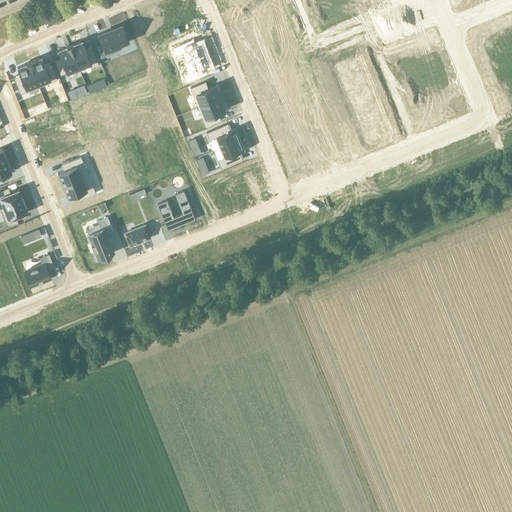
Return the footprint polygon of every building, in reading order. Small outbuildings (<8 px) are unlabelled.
[(183,0),(152,13),(154,18),(162,15),(170,33),(193,23),(183,0)] [(261,0),(251,0),(237,6),(242,18),(265,9),(261,0)] [(334,0),(325,0),(323,1),(330,19),(340,15),(334,0)] [(345,0),(334,0),(340,15),(350,11),(345,0)] [(358,0),(345,0),(350,11),(361,6),(358,0)] [(323,1),(313,5),(320,23),(330,19),(323,1)] [(313,5),(302,9),(309,27),(320,23),(313,5)] [(267,16),(244,25),(248,35),(271,27),(267,16)] [(120,44),(128,41),(122,25),(98,35),(102,44),(96,47),(101,57),(107,55),(105,50),(113,47),(115,51),(122,48),(120,44)] [(271,27),(248,35),(252,46),(275,37),(271,27)] [(196,46),(194,39),(173,47),(176,55),(182,52),(186,62),(205,54),(201,44),(196,46)] [(84,48),(82,41),(74,44),(73,44),(69,46),(78,67),(89,62),(91,67),(98,64),(90,45),(84,48)] [(418,47),(414,49),(419,61),(438,54),(433,41),(418,47)] [(60,74),(78,67),(69,46),(65,47),(66,48),(57,51),(60,57),(54,60),(60,74)] [(411,50),(396,56),(401,69),(419,61),(414,49),(411,50)] [(187,82),(208,74),(205,67),(209,65),(205,54),(186,62),(190,72),(183,74),(187,82)] [(438,54),(419,61),(425,74),(427,73),(443,66),(438,54)] [(44,65),(41,58),(33,61),(29,63),(38,86),(57,79),(50,62),(44,65)] [(419,61),(401,69),(406,81),(422,75),(425,74),(419,61)] [(20,94),(38,86),(29,63),(25,64),(17,68),(20,75),(13,77),(20,94)] [(281,71),(264,77),(267,86),(265,86),(269,95),(300,83),(296,74),(284,79),(281,71)] [(505,84),(498,87),(506,107),(511,104),(511,72),(503,76),(505,84)] [(449,80),(430,88),(435,100),(454,93),(449,80)] [(205,81),(190,87),(198,107),(222,97),(220,98),(218,93),(220,92),(217,85),(208,89),(205,81)] [(300,83),(269,95),(271,95),(274,102),(272,103),(276,112),(306,99),(303,90),(291,95),(288,88),(300,83)] [(427,89),(412,95),(417,108),(435,100),(430,88),(427,89)] [(454,93),(435,100),(440,113),(444,112),(459,106),(454,93)] [(222,97),(198,107),(206,126),(221,120),(218,113),(227,109),(224,102),(222,103),(221,98),(222,97)] [(306,99),(276,112),(278,111),(281,119),(279,119),(282,128),(313,116),(310,107),(297,112),(294,105),(307,100),(306,99)] [(435,100),(417,108),(422,121),(437,115),(440,113),(435,100)] [(45,144),(68,135),(64,125),(70,122),(67,114),(45,123),(48,130),(41,133),(45,144)] [(313,116),(282,128),(282,129),(284,128),(287,135),(285,136),(289,145),(320,132),(316,123),(304,128),(301,121),(313,116)] [(228,123),(207,132),(210,140),(217,138),(221,147),(239,140),(235,129),(231,131),(228,123)] [(320,132),(289,145),(291,144),(294,152),(292,152),(296,161),(326,149),(323,140),(310,145),(307,138),(320,133),(320,132)] [(72,145),(68,135),(45,144),(50,155),(57,152),(60,160),(82,151),(78,143),(72,145)] [(189,141),(192,150),(199,147),(195,138),(189,141)] [(225,157),(218,160),(221,168),(242,160),(239,152),(244,150),(239,140),(221,147),(225,157)] [(326,149),(296,161),(298,161),(301,168),(299,169),(302,178),(333,166),(329,157),(317,162),(314,154),(326,149)] [(70,168),(57,173),(62,185),(88,175),(80,156),(67,161),(70,168)] [(0,176),(11,172),(6,160),(0,162),(0,176)] [(206,163),(199,165),(202,175),(209,172),(206,163)] [(253,172),(232,181),(237,194),(243,192),(244,193),(251,190),(250,189),(258,186),(253,172)] [(88,175),(62,185),(67,197),(80,192),(82,198),(95,193),(88,175)] [(4,189),(0,190),(0,210),(23,201),(21,197),(18,190),(6,194),(4,189)] [(167,200),(158,203),(168,230),(169,230),(168,228),(194,217),(195,219),(196,219),(184,190),(175,194),(183,213),(174,217),(167,200)] [(23,201),(0,210),(7,226),(18,222),(15,217),(27,212),(24,205),(24,204),(23,201)] [(100,229),(88,234),(92,244),(91,245),(93,251),(95,251),(98,258),(113,252),(105,233),(113,230),(107,217),(97,221),(100,229)] [(145,224),(124,233),(129,246),(150,237),(145,224)] [(41,264),(23,271),(30,286),(38,282),(39,284),(39,282),(41,281),(42,283),(43,282),(42,281),(51,277),(47,269),(54,266),(48,253),(39,257),(41,264)] [(0,297),(6,295),(3,289),(7,287),(8,289),(15,286),(10,273),(0,276),(0,297)]
